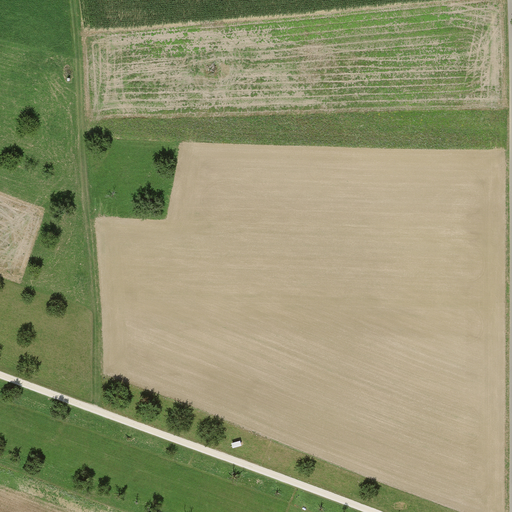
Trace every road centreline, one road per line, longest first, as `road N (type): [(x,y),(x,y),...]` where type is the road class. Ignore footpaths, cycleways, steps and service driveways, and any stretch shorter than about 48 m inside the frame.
road 1 (unclassified): [(508,0),(510,511)]
road 2 (track): [(372,511),(0,374)]
